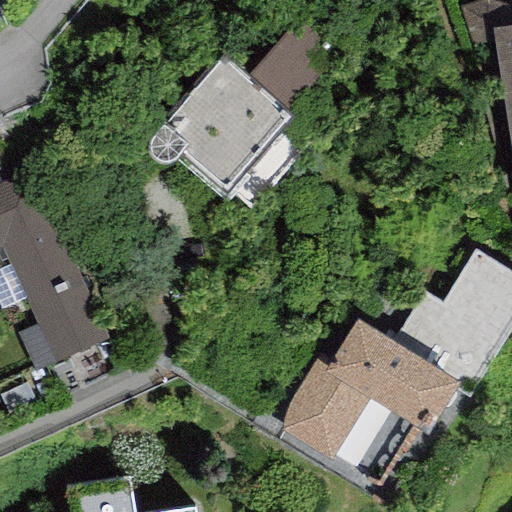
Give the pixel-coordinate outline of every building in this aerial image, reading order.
[(496,26),(493,0),(490,0),(461,7),(477,58),(497,53),(493,27),(496,26)] [(296,20),(247,78),(286,112),(336,53),(296,20)] [(511,23),(496,26),(493,27),(497,53),(511,160),(511,23)] [(247,78),(220,55),(163,124),(152,134),(148,140),(148,149),(149,156),(154,160),(158,163),(164,164),(170,163),(174,159),(225,202),(249,175),(239,171),(289,114),(286,112),(247,78)] [(0,247),(2,247),(37,325),(18,333),(36,373),(108,341),(88,297),(31,170),(0,183),(0,247)] [(287,403),(280,428),(329,460),(367,397),(428,434),(454,389),(468,397),(511,326),(511,272),(473,248),(441,303),(420,291),(392,341),(357,320),(331,361),(318,353),(287,403)] [(212,511),(212,508),(185,511),(146,511),(142,486),(78,495),(80,511),(212,511)]
